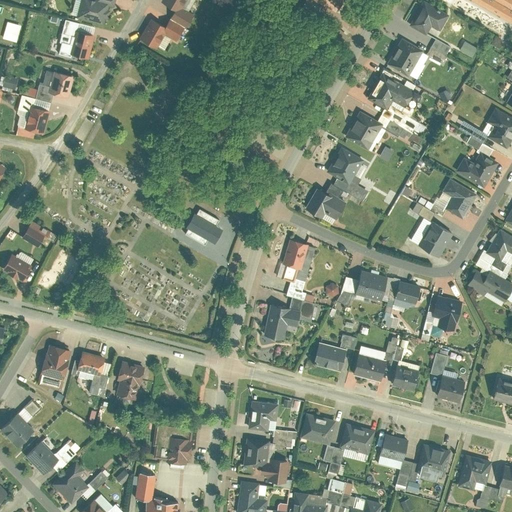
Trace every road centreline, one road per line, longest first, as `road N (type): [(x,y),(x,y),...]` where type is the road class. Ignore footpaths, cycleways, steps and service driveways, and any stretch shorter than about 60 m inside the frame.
road 1 (residential): [(260,201),(384,258),(431,266),(447,257),(511,150)]
road 2 (residential): [(219,359),(511,435)]
road 3 (residential): [(380,0),(260,201)]
road 4 (residential): [(33,309),(219,359)]
road 5 (residential): [(44,152),(135,0)]
road 6 (residential): [(260,201),(219,359)]
road 7 (residential): [(219,359),(203,511)]
